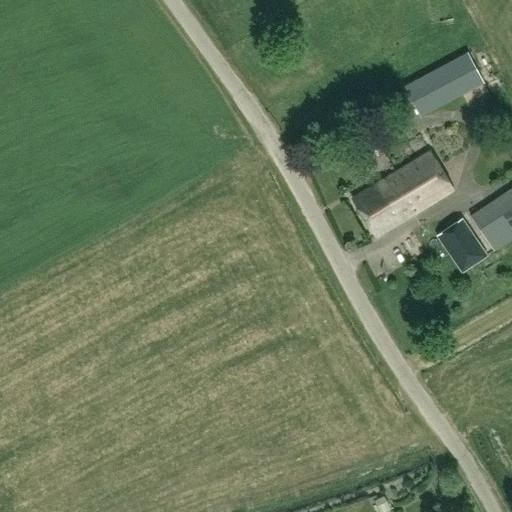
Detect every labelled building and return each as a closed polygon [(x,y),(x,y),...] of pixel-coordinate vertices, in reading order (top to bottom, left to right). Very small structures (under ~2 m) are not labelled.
[(483,82),(468,54),(404,87),(419,115),(483,82)] [(237,140),(225,149),(239,171),(252,162),(237,140)] [(396,172),(418,209),(452,189),(429,152),(396,172)] [(418,209),(396,172),(352,198),(375,236),(418,209)] [(511,188),(468,217),(491,252),(511,238),(511,188)] [(462,219),(436,235),(461,273),(486,256),(462,219)]
